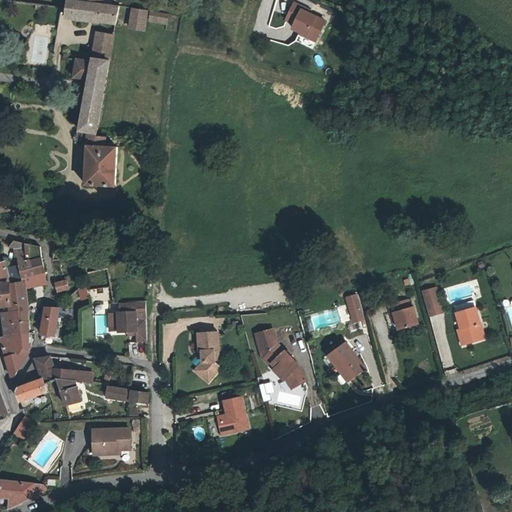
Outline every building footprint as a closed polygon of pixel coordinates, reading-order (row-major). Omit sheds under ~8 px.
[(120,27),(122,15),(123,11),(104,7),(83,4),(79,3),(74,2),(71,18),(120,27)] [(294,2),(285,20),(294,24),(291,31),(315,42),(326,20),(308,12),(309,9),(294,2)] [(151,16),(123,11),(122,15),(135,18),(133,32),(149,35),(151,16)] [(155,17),(154,25),(171,28),(173,20),(155,17)] [(105,36),(103,51),(116,53),(118,38),(105,36)] [(116,53),(103,51),(102,58),(94,57),(94,61),(115,64),(116,53)] [(115,64),(94,61),(94,64),(71,61),(69,79),(94,83),(86,136),(96,137),(89,188),(118,192),(124,152),(111,150),(112,143),(103,142),(115,64)] [(29,261),(26,246),(14,243),(22,264),(29,261)] [(41,250),(26,246),(29,261),(22,264),(23,268),(25,280),(48,277),(41,250)] [(0,283),(11,282),(6,262),(0,263),(0,283)] [(14,313),(12,313),(13,323),(30,322),(27,289),(45,291),(48,277),(25,280),(11,282),(13,305),(14,313)] [(0,306),(13,305),(11,282),(0,283),(0,306)] [(86,284),(80,289),(84,300),(91,297),(86,284)] [(65,286),(55,289),(56,298),(66,296),(65,286)] [(106,287),(93,289),(94,298),(108,295),(106,287)] [(437,287),(422,291),(430,316),(444,311),(437,287)] [(346,298),(353,322),(364,319),(356,294),(346,298)] [(394,316),(396,323),(398,333),(417,328),(413,309),(408,311),(407,303),(388,308),(391,317),(394,316)] [(44,336),(61,337),(65,318),(60,318),(61,307),(48,309),(44,329),(44,336)] [(461,330),(465,344),(483,338),(474,308),(456,313),(461,330)] [(148,340),(149,318),(139,317),(139,310),(121,310),(120,330),(130,330),(138,331),(138,333),(138,340),(148,340)] [(30,322),(13,323),(12,313),(7,314),(9,337),(31,334),(30,322)] [(259,335),(264,359),(273,349),(276,347),(274,332),(259,335)] [(31,334),(9,337),(4,337),(8,357),(7,357),(13,380),(19,380),(32,351),(31,334)] [(204,361),(196,371),(209,381),(220,368),(214,364),(217,360),(217,351),(218,351),(217,334),(197,335),(198,351),(203,351),(204,361)] [(130,357),(137,356),(136,341),(128,342),(130,357)] [(350,380),(366,368),(347,342),(328,356),(338,369),(340,368),(350,380)] [(276,347),(273,349),(280,357),(283,354),(276,347)] [(287,381),(286,381),(291,391),(305,384),(298,370),(283,354),(280,357),(273,349),(264,359),(270,366),(272,365),(276,368),(274,370),(280,377),(282,376),(287,381)] [(47,385),(60,380),(77,382),(85,383),(88,372),(57,367),(55,356),(51,356),(40,361),(47,385)] [(30,376),(33,390),(44,386),(40,368),(30,376)] [(97,373),(88,372),(85,383),(96,384),(97,373)] [(82,402),(77,382),(60,380),(66,406),(82,402)] [(264,402),(271,400),(269,393),(274,392),(271,382),(260,385),(264,402)] [(50,396),(47,385),(44,386),(33,390),(23,393),(23,403),(50,396)] [(110,395),(133,399),(134,390),(122,388),(116,387),(111,386),(110,395)] [(134,390),(133,399),(153,402),(152,392),(134,390)] [(241,400),(225,404),(228,418),(229,421),(220,424),(223,437),(248,431),(241,400)] [(128,406),(129,415),(138,414),(137,405),(128,406)] [(27,417),(12,436),(22,443),(36,425),(27,417)] [(95,444),(96,453),(116,453),(116,449),(119,449),(129,449),(129,428),(92,429),(93,442),(95,444)] [(0,496),(10,497),(8,509),(43,495),(44,483),(0,479),(0,496)]
